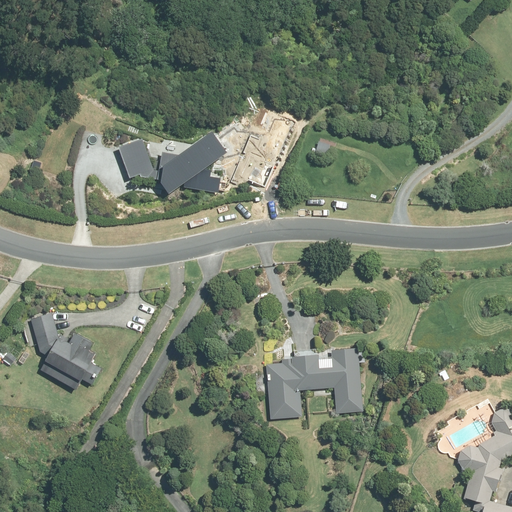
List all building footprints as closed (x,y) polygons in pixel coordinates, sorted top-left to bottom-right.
[(204,170),(226,154),(211,133),(188,150),(186,147),(175,155),(162,153),(159,170),(153,171),(142,139),(118,148),(129,179),(140,175),(140,178),(157,180),(168,195),(184,184),(183,188),(218,194),(221,179),(210,177),(211,171),(204,170)] [(101,368),(92,363),(91,362),(90,361),(94,353),(89,350),(93,343),(74,333),(69,343),(67,342),(69,339),(60,334),(59,337),(52,313),(31,318),(40,354),(48,352),(44,361),(45,361),(40,370),(76,390),(82,379),(92,384),(101,368)] [(303,416),(301,390),(334,387),(336,414),(364,411),(359,347),(330,349),(331,365),(319,366),(318,354),(291,356),(291,363),(265,365),(270,419),(303,416)] [(8,351),(2,358),(11,366),(17,358),(8,351)] [(487,417),(498,433),(475,448),(470,447),(469,447),(468,447),(467,447),(466,447),(465,448),(464,448),(463,448),(462,449),(462,450),(461,450),(460,451),(460,452),(459,452),(459,453),(458,454),(458,455),(458,456),(458,457),(458,458),(458,459),(458,460),(458,461),(458,462),(459,463),(459,464),(460,465),(461,466),(462,467),(463,468),(464,468),(465,468),(471,470),(464,498),(487,504),(491,487),(497,488),(501,470),(497,468),(498,461),(511,452),(511,453),(511,417),(504,406),(487,417)] [(511,511),(511,506),(488,501),(488,505),(482,503),(480,511),(511,511)]
